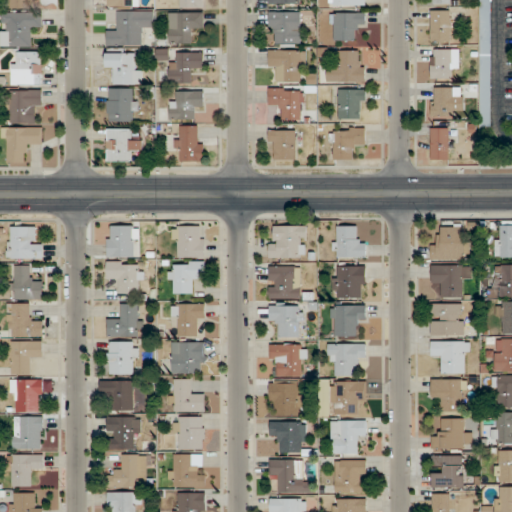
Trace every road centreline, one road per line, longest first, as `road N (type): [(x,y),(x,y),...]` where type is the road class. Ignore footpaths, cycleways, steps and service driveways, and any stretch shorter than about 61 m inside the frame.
road 1 (residential): [(402,511),(400,0)]
road 2 (residential): [(78,511),(76,0)]
road 3 (residential): [(240,511),(238,0)]
road 4 (tertiary): [(511,193),(0,194)]
